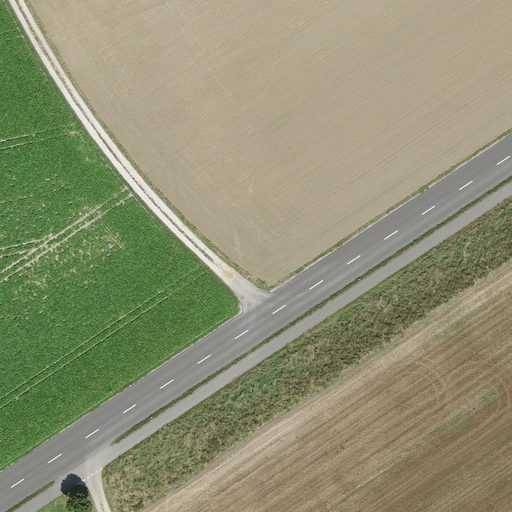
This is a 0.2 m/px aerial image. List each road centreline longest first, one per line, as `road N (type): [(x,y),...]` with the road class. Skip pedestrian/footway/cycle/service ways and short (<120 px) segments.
road 1 (tertiary): [(0,494),(511,155)]
road 2 (track): [(25,511),(511,192)]
road 3 (track): [(275,312),(175,229),(67,90),(21,0)]
